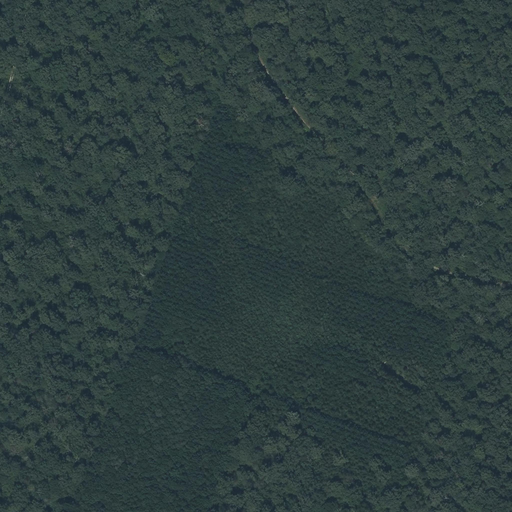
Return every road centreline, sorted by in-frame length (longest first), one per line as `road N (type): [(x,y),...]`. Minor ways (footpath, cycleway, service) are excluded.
road 1 (track): [(511,286),(408,254),(283,98),(236,0)]
road 2 (track): [(32,0),(0,119)]
